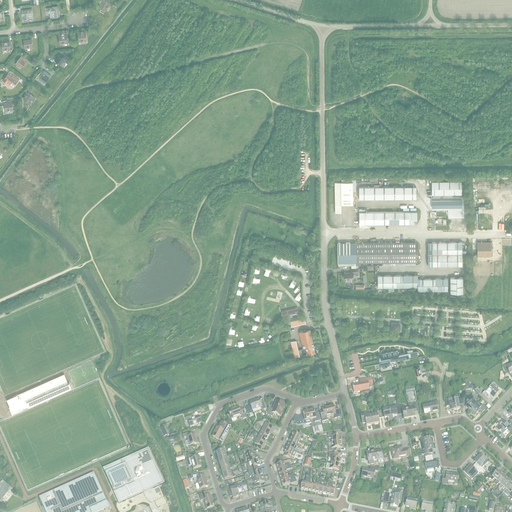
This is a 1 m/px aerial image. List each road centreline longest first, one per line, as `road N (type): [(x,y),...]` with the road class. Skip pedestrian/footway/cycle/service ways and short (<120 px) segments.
road 1 (unknown): [(348,26),(348,59),(364,94),(400,135),(464,154),(511,140)]
road 2 (residential): [(228,507),(203,435),(218,407),(265,389),(298,402)]
road 3 (unclassified): [(345,392),(324,305),(323,233)]
road 4 (unclassified): [(323,173),(321,38)]
